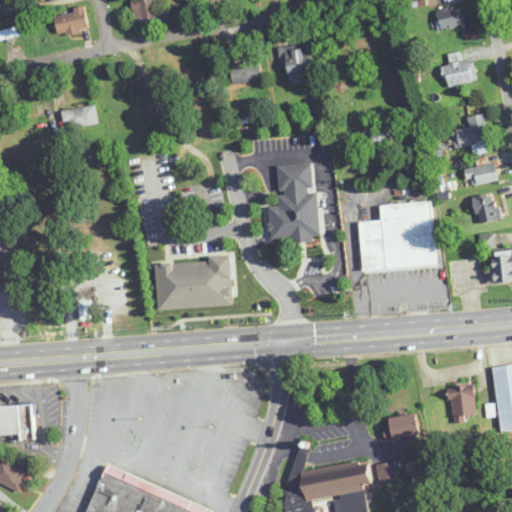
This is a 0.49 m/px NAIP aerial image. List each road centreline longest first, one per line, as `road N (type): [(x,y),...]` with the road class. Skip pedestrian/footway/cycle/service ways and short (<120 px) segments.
road 1 (primary): [(0,362),(511,322)]
road 2 (residential): [(0,70),(317,13)]
road 3 (tertiary): [(237,511),(269,432),(286,340)]
road 4 (residential): [(74,357),(72,440),(38,511)]
road 5 (residential): [(511,121),(489,0)]
